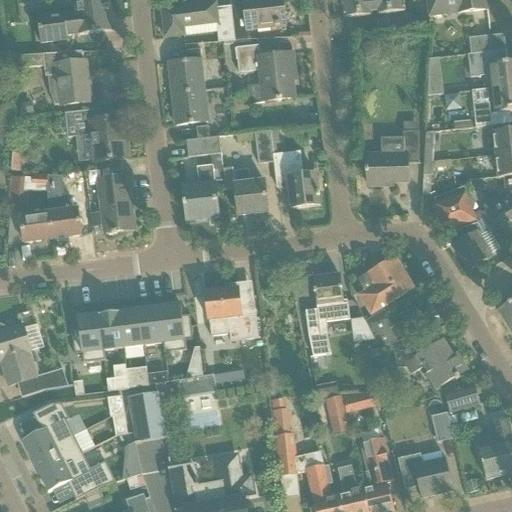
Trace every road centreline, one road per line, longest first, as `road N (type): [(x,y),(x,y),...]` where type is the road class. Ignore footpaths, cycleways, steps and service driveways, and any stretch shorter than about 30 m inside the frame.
road 1 (residential): [(168,261),(136,0)]
road 2 (residential): [(344,241),(315,0)]
road 3 (residential): [(344,241),(168,261)]
road 4 (residential): [(168,261),(0,282)]
road 5 (residential): [(461,314),(414,235),(344,241)]
